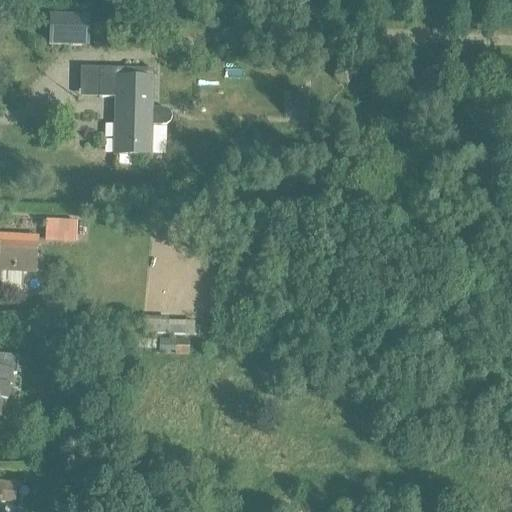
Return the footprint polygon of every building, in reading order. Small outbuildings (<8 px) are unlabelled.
[(90,19),(49,18),(49,48),(89,48),(90,19)] [(81,71),(80,100),(114,101),(112,159),(152,160),(153,129),(165,129),(170,126),(171,121),(170,115),(166,112),(153,111),(154,74),(81,71)] [(77,225),(45,223),(45,244),(76,245),(77,225)] [(0,290),(23,292),(23,277),(36,278),(36,275),(46,276),(46,259),(37,258),(38,243),(0,240),(0,290)] [(168,319),(143,319),(142,337),(194,338),(194,324),(168,324),(168,319)] [(128,342),(127,350),(155,352),(156,342),(136,341),(136,343),(128,342)] [(159,341),(158,353),(175,354),(175,358),(189,358),(189,342),(159,341)] [(0,420),(6,421),(9,389),(12,389),(13,377),(17,377),(19,360),(0,357),(0,420)] [(0,511),(1,505),(15,507),(17,487),(0,485),(0,511)]
